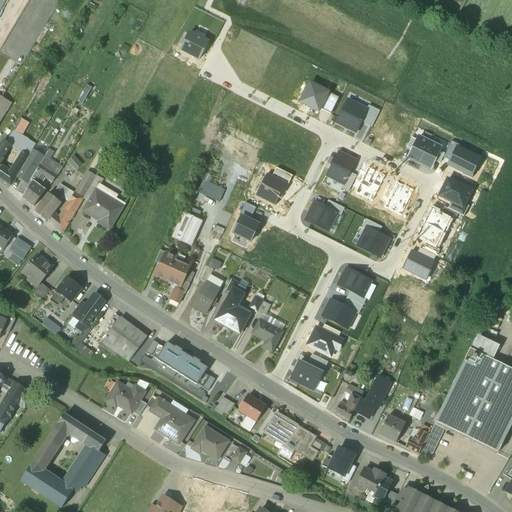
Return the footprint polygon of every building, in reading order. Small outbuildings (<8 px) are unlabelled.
[(195,33),(194,36),(189,33),(181,50),(199,60),(208,43),(203,40),(204,38),(195,33)] [(301,103),(318,111),(320,108),(327,93),(328,92),(310,84),(301,103)] [(338,98),(327,93),(320,108),(331,113),(338,98)] [(367,110),(347,100),(336,123),(356,133),(361,122),(367,110)] [(0,123),(11,107),(8,106),(0,101),(0,123)] [(369,106),(367,110),(361,122),(372,127),(380,111),(369,106)] [(9,139),(6,144),(11,147),(15,146),(21,136),(13,132),(9,139)] [(130,141),(120,135),(108,155),(118,161),(130,141)] [(36,144),(21,136),(15,146),(24,150),(30,153),(32,150),(36,144)] [(430,143),(419,137),(417,140),(412,150),(408,158),(419,163),(430,143)] [(407,147),(412,150),(417,140),(412,138),(407,147)] [(451,141),(444,154),(443,157),(451,161),(457,148),(459,145),(451,141)] [(0,165),(1,164),(4,159),(3,159),(11,147),(6,144),(3,142),(0,146),(0,165)] [(430,143),(419,163),(430,169),(434,161),(439,151),(440,148),(430,143)] [(451,161),(448,165),(463,173),(462,174),(472,178),(475,171),(473,171),(479,159),(457,148),(451,161)] [(24,150),(12,168),(19,172),(30,153),(24,150)] [(32,150),(17,178),(23,182),(29,185),(31,180),(44,156),(32,150)] [(434,161),(439,164),(443,157),(444,154),(439,151),(434,161)] [(343,185),(349,173),(355,161),(339,153),(327,177),(343,185)] [(83,165),(74,156),(68,161),(77,171),(83,165)] [(56,177),(39,165),(36,171),(42,175),(52,182),(56,177)] [(9,172),(0,166),(0,178),(10,185),(19,172),(12,168),(9,172)] [(276,168),(272,177),(286,184),(284,187),(287,188),(293,176),(276,168)] [(365,173),(358,188),(356,193),(373,201),(375,196),(380,187),(385,176),(368,168),(365,173)] [(356,176),(351,185),(358,188),(365,173),(359,169),(356,176)] [(36,171),(31,180),(33,182),(24,196),(22,198),(34,207),(45,192),(37,186),(39,183),(37,182),(42,175),(36,171)] [(74,193),(83,199),(90,188),(96,176),(87,172),(74,193)] [(341,189),(348,192),(351,185),(356,176),(349,173),(343,185),(341,189)] [(256,197),(275,206),(284,187),(286,184),(272,177),(267,175),(256,197)] [(96,176),(90,188),(96,192),(97,191),(100,186),(103,180),(96,176)] [(23,182),(18,192),(24,196),(33,182),(31,180),(29,185),(23,182)] [(443,192),(440,198),(451,203),(462,209),(464,204),(471,192),(447,180),(441,191),(443,192)] [(397,182),(395,187),(387,203),(385,207),(401,215),(413,190),(397,182)] [(220,203),(225,192),(204,183),(199,193),(220,203)] [(66,188),(60,184),(51,197),(59,203),(69,190),(66,188)] [(385,189),(381,198),(380,200),(387,203),(395,187),(388,184),(385,189)] [(118,197),(100,186),(97,191),(114,202),(118,197)] [(380,187),(375,196),(381,198),(385,189),(380,187)] [(83,199),(74,193),(68,203),(77,209),(83,199)] [(112,204),(94,193),(83,212),(99,222),(98,224),(109,231),(123,207),(114,202),(112,204)] [(48,194),(35,212),(54,226),(58,219),(51,214),(59,203),(51,197),(48,194)] [(344,209),(328,201),(325,208),(337,214),(341,216),(344,209)] [(305,221),(328,232),(337,214),(325,208),(314,202),(305,221)] [(77,209),(68,203),(58,219),(54,226),(63,234),(77,209)] [(250,221),(256,209),(245,203),(239,216),(241,217),(250,221)] [(448,209),(458,214),(464,217),(469,206),(464,204),(462,209),(451,203),(448,209)] [(443,207),(441,213),(451,218),(455,220),(458,214),(448,209),(443,207)] [(187,213),(199,217),(201,212),(189,208),(187,213)] [(424,224),(444,234),(451,218),(441,213),(432,209),(424,224)] [(198,220),(183,214),(172,239),(186,246),(198,220)] [(259,226),(250,221),(241,217),(233,234),(250,243),(259,226)] [(363,226),(366,228),(378,234),(382,228),(366,220),(363,226)] [(437,248),(444,234),(424,224),(418,238),(426,242),(437,248)] [(12,236),(0,227),(0,247),(3,250),(12,236)] [(366,228),(357,246),(380,258),(389,240),(378,234),(366,228)] [(17,239),(9,251),(23,260),(31,248),(17,239)] [(437,248),(426,242),(422,250),(435,256),(437,257),(441,250),(437,248)] [(435,256),(422,250),(420,248),(417,254),(432,262),(435,256)] [(166,254),(160,251),(154,263),(160,266),(166,254)] [(434,263),(432,262),(417,254),(411,252),(403,268),(426,279),(434,263)] [(160,266),(155,277),(176,287),(180,288),(183,282),(186,274),(190,265),(189,265),(188,267),(175,261),(176,258),(166,254),(160,266)] [(43,263),(36,257),(22,274),(38,286),(39,287),(41,284),(53,268),(44,261),(43,263)] [(213,259),(209,266),(218,270),(222,263),(213,259)] [(207,267),(200,281),(206,283),(206,284),(209,278),(213,270),(207,267)] [(337,286),(350,292),(363,299),(371,282),(345,269),(337,286)] [(193,277),(186,274),(183,282),(189,285),(193,277)] [(81,288),(68,278),(51,302),(58,307),(64,299),(70,303),(81,288)] [(222,285),(209,278),(206,284),(219,291),(222,285)] [(231,280),(224,293),(230,296),(233,290),(235,291),(238,284),(231,280)] [(183,282),(180,288),(176,287),(175,289),(184,293),(184,294),(185,294),(189,285),(183,282)] [(206,283),(192,308),(206,315),(219,291),(206,284),(206,283)] [(50,291),(41,284),(39,287),(38,286),(33,294),(42,302),(50,291)] [(175,289),(175,288),(169,301),(179,305),(184,294),(184,293),(175,289)] [(230,296),(226,303),(236,308),(243,295),(235,291),(233,290),(230,296)] [(346,298),(363,306),(366,300),(363,299),(350,292),(346,298)] [(86,305),(76,319),(80,322),(86,327),(105,302),(99,298),(100,298),(94,294),(86,305)] [(255,298),(249,308),(257,312),(262,302),(255,298)] [(363,306),(346,298),(342,306),(356,313),(359,314),(363,306)] [(347,330),(356,313),(342,306),(330,300),(322,317),(347,330)] [(81,302),(71,316),(76,319),(86,305),(81,302)] [(268,305),(262,302),(257,312),(254,318),(259,321),(264,312),(268,305)] [(236,308),(226,303),(216,321),(239,333),(249,316),(248,315),(236,308)] [(249,308),(248,315),(249,316),(254,318),(257,312),(249,308)] [(286,324),(264,312),(259,321),(282,332),(286,324)] [(9,315),(6,322),(7,322),(3,331),(9,333),(15,320),(9,315)] [(47,317),(42,323),(55,335),(60,329),(47,317)] [(148,338),(117,317),(99,343),(129,364),(148,338)] [(282,332),(259,321),(254,331),(268,338),(263,347),(272,351),(282,332)] [(86,327),(80,322),(76,328),(82,333),(86,327)] [(324,325),(322,331),(337,339),(340,333),(324,325)] [(316,328),(307,346),(330,357),(334,350),(337,351),(342,341),(337,339),(322,331),(316,328)] [(164,348),(153,341),(146,353),(156,360),(164,348)] [(175,348),(167,343),(164,348),(156,360),(177,373),(187,356),(182,352),(183,351),(176,347),(175,348)] [(90,357),(94,352),(82,344),(78,350),(90,357)] [(511,371),(469,350),(434,423),(445,428),(458,435),(458,434),(459,437),(462,436),(469,440),(470,442),(473,441),(473,442),(497,454),(511,422),(511,371)] [(307,365),(322,373),(328,363),(312,355),(307,365)] [(187,356),(177,373),(197,386),(197,385),(205,373),(208,369),(200,364),(201,362),(194,358),(193,359),(187,356)] [(290,380),(313,391),(322,373),(307,365),(299,362),(290,380)] [(215,380),(205,373),(197,385),(208,392),(215,380)] [(8,380),(0,375),(0,389),(2,391),(8,380)] [(378,409),(390,383),(377,377),(366,402),(360,399),(354,412),(369,419),(374,408),(378,409)] [(14,384),(8,380),(2,391),(8,394),(14,384)] [(25,390),(14,384),(8,394),(0,408),(0,414),(8,419),(8,420),(17,404),(24,392),(25,390)] [(132,393),(118,384),(106,403),(116,408),(117,406),(131,415),(132,413),(139,401),(144,393),(135,388),(132,393)] [(347,392),(352,395),(360,399),(364,390),(351,384),(347,392)] [(32,397),(24,392),(17,404),(25,409),(32,397)] [(352,395),(346,406),(340,403),(335,413),(349,421),(360,399),(352,395)] [(266,407),(248,396),(238,411),(248,417),(256,422),(266,407)] [(235,405),(223,398),(216,408),(228,415),(235,405)] [(170,407),(158,399),(150,412),(162,420),(170,407)] [(146,406),(139,401),(132,413),(139,417),(146,406)] [(194,422),(170,407),(162,420),(155,430),(179,446),(194,422)] [(423,414),(413,409),(409,416),(419,420),(423,414)] [(297,426),(276,414),(264,433),(278,442),(279,439),(286,443),(286,444),(297,427),(297,426)] [(92,433),(64,415),(58,425),(70,433),(85,443),(92,433)] [(385,416),(376,434),(395,444),(405,425),(385,416)] [(256,422),(248,417),(241,427),(249,432),(256,422)] [(434,423),(421,450),(427,453),(432,455),(445,428),(434,423)] [(41,471),(70,433),(58,425),(31,465),(41,471)] [(419,430),(428,434),(431,429),(422,425),(419,430)] [(229,442),(205,427),(190,449),(199,456),(202,452),(216,461),(229,442)] [(308,434),(297,427),(286,444),(286,443),(284,447),(292,453),(294,450),(297,452),(313,462),(317,454),(318,453),(309,448),(315,439),(315,438),(308,434)] [(419,430),(415,440),(409,437),(409,439),(406,438),(405,441),(407,442),(404,448),(418,455),(428,434),(419,430)] [(105,442),(92,433),(85,443),(89,445),(99,452),(105,442)] [(325,445),(315,439),(309,448),(318,453),(317,454),(319,456),(325,445)] [(89,445),(63,486),(72,492),(76,486),(99,452),(89,445)] [(292,453),(284,447),(280,454),(288,459),(292,453)] [(350,464),(354,456),(340,448),(334,459),(328,469),(343,477),(350,464)] [(246,454),(238,449),(230,460),(238,465),(246,454)] [(105,456),(99,452),(76,486),(82,490),(105,456)] [(322,466),(328,469),(334,459),(328,456),(322,466)] [(511,459),(502,475),(511,480),(511,459)] [(356,468),(350,464),(343,477),(341,480),(347,484),(356,468)] [(63,486),(41,471),(31,465),(21,481),(62,508),(72,492),(63,486)] [(373,473),(365,468),(355,488),(369,495),(371,491),(370,491),(379,473),(374,470),(373,473)] [(379,473),(370,491),(371,491),(374,493),(373,495),(382,500),(387,490),(391,482),(383,478),(385,476),(379,473)] [(225,494),(195,482),(182,510),(180,511),(197,511),(206,495),(221,502),(225,494)] [(446,511),(441,508),(440,509),(440,508),(439,507),(435,505),(434,505),(433,505),(433,504),(428,502),(427,502),(426,501),(422,498),(421,499),(420,498),(420,497),(416,495),(414,495),(414,494),(409,492),(408,492),(403,489),(398,498),(403,501),(396,511),(446,511)] [(398,496),(387,490),(382,500),(381,501),(392,507),(398,496)] [(243,502),(225,494),(221,502),(220,503),(228,507),(239,511),(243,502)] [(177,505),(163,497),(156,509),(154,511),(172,511),(176,506),(177,505)]
